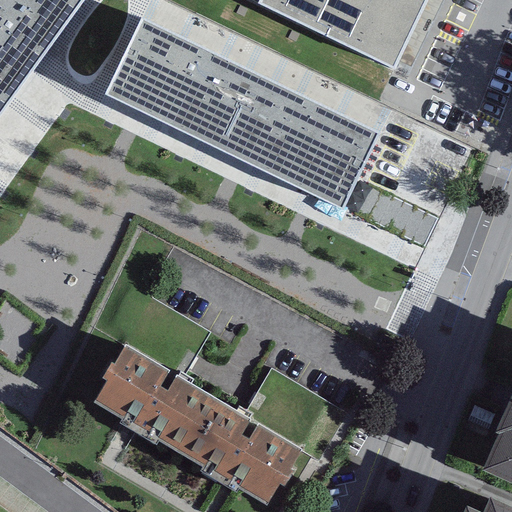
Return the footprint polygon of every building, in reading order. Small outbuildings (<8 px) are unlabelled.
[(0,0),(0,117),(85,0),(0,0)] [(261,0),(257,9),(392,75),(428,0),(373,0),(370,7),(355,0),(261,0)] [(345,211),(379,142),(142,27),(108,95),(345,211)] [(299,440),(126,335),(95,392),(265,498),(299,440)] [(511,385),(482,453),(511,466),(511,385)] [(483,495),(466,487),(454,511),(511,511),(511,490),(490,481),(483,495)]
